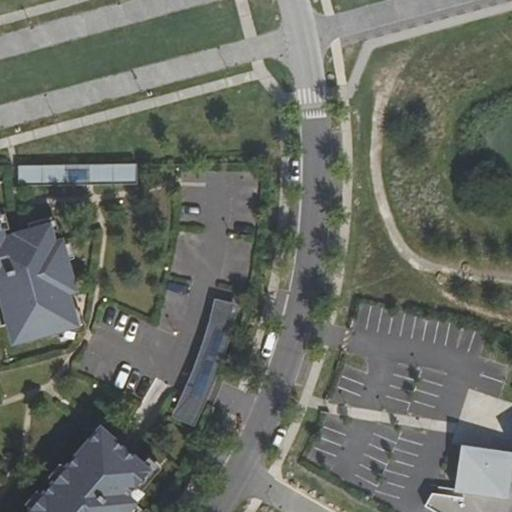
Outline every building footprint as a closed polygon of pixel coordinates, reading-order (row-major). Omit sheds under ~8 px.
[(137,166),(18,167),(18,186),(137,184),(137,166)] [(4,180),(0,180),(0,279),(7,278),(23,347),(94,329),(84,295),(91,292),(76,239),(68,240),(63,222),(17,233),(4,180)] [(215,377),(237,306),(213,299),(194,367),(171,416),(194,423),(215,377)] [(144,511),(154,502),(148,493),(170,468),(116,421),(33,511),(144,511)] [(511,511),(511,452),(461,445),(453,496),(432,493),(425,506),(435,511),(511,511)]
